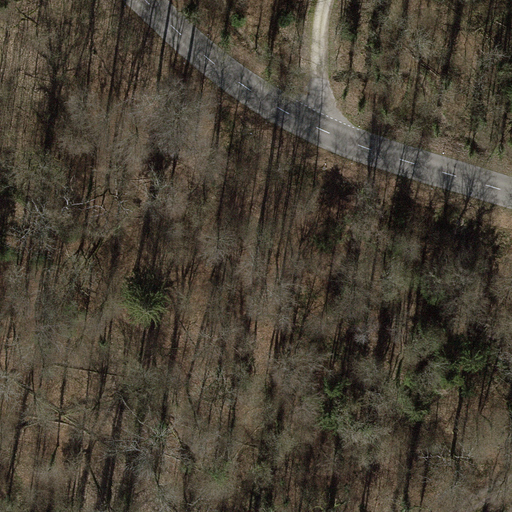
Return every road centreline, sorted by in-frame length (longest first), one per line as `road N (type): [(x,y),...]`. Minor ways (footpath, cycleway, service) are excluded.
road 1 (tertiary): [(145,0),(232,74),(321,130),(511,193)]
road 2 (track): [(321,130),(327,115),(320,44),(329,0)]
